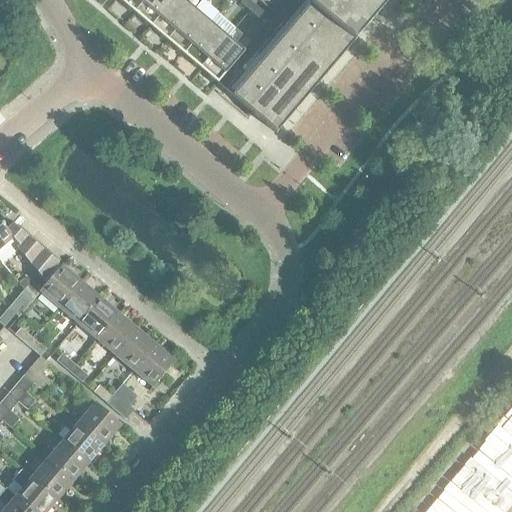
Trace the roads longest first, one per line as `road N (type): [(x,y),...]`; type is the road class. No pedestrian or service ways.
road 1 (residential): [(111,511),(285,303),(286,251),(259,216)]
road 2 (residential): [(259,216),(443,0)]
road 3 (residential): [(259,216),(87,68)]
road 4 (track): [(381,511),(511,356)]
